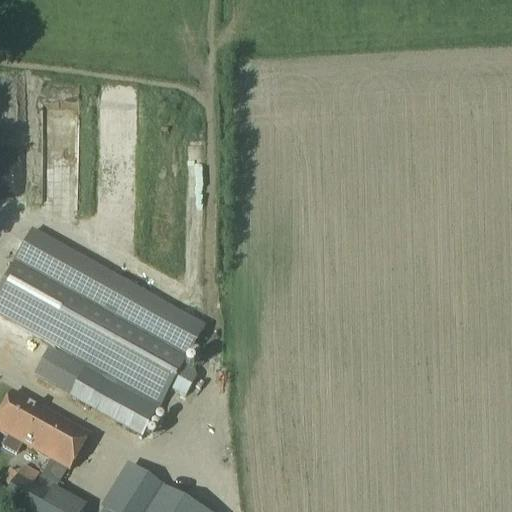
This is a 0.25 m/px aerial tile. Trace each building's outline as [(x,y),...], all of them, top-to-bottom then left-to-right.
[(68,103),(68,93),(41,94),(41,104),(68,103)] [(37,216),(69,217),(70,116),(38,116),(37,216)] [(204,330),(32,234),(0,290),(0,320),(87,370),(69,402),(142,443),(158,415),(156,414),(157,413),(143,405),(145,402),(159,410),(169,392),(183,400),(195,378),(181,370),(204,330)] [(89,439),(12,396),(0,415),(0,436),(7,441),(2,450),(15,458),(21,448),(69,475),(89,439)] [(142,479),(143,477),(129,469),(103,511),(195,511),(161,492),(161,490),(142,479)] [(1,511),(3,511),(84,511),(85,511),(20,477),(1,511)]
